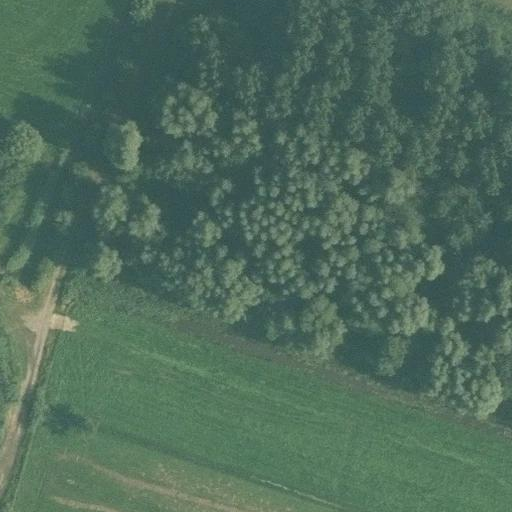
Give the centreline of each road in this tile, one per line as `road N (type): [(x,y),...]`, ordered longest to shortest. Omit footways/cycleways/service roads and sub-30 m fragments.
road 1 (track): [(511,266),(376,220),(334,290),(288,285),(247,264),(208,206),(159,189),(138,197),(132,216),(146,240),(229,266)]
road 2 (track): [(0,305),(128,339),(511,471)]
road 3 (track): [(0,472),(74,240),(170,0)]
